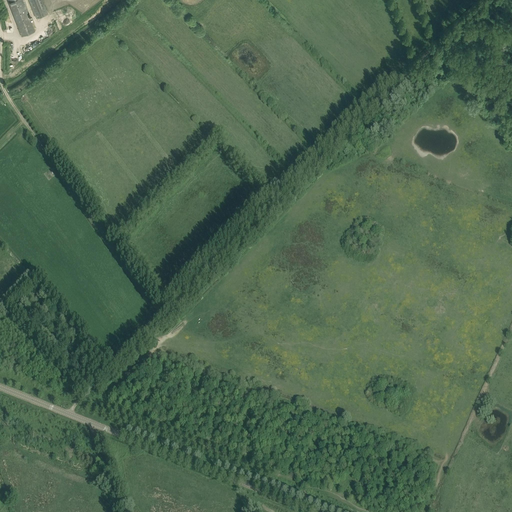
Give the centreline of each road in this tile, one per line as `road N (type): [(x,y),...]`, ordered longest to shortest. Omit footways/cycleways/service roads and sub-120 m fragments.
road 1 (track): [(162,316),(483,0)]
road 2 (tertiary): [(317,511),(0,387)]
road 3 (track): [(162,316),(24,120)]
road 4 (track): [(67,413),(162,316)]
